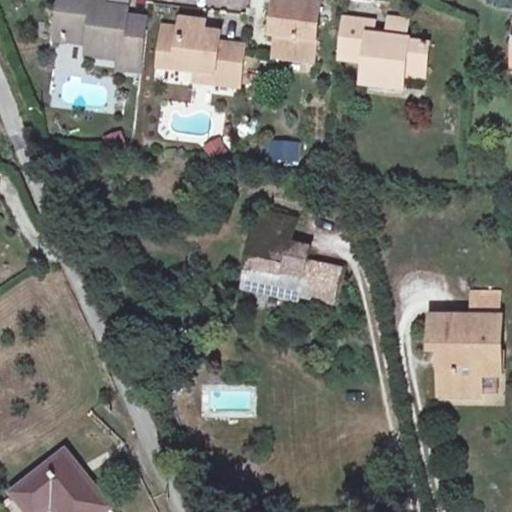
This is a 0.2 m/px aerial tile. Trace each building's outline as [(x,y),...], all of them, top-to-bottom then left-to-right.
[(140,72),(146,23),(127,21),(128,13),(106,10),(96,9),(97,0),(61,0),(57,41),(91,45),(89,57),(121,61),(120,70),(140,72)] [(106,10),(106,0),(97,0),(96,9),(106,10)] [(314,63),(322,6),(278,1),(273,38),(280,38),(277,58),(314,63)] [(409,43),(412,22),(389,20),(387,40),(409,43)] [(239,87),(244,49),(219,47),(220,37),(204,35),(205,25),(184,22),(183,32),(166,30),(162,68),(200,72),(200,68),(215,69),(213,84),(239,87)] [(425,70),(428,45),(409,43),(387,40),(372,38),(373,25),(348,22),(343,59),(368,62),(365,84),(403,89),(406,67),(425,70)] [(423,91),(425,70),(406,67),(403,89),(423,91)] [(127,144),(123,133),(102,140),(106,151),(127,144)] [(225,149),(220,140),(206,148),(211,157),(225,149)] [(295,161),(296,145),(278,143),(277,159),(295,161)] [(222,200),(223,188),(197,185),(196,198),(222,200)] [(294,223),(296,213),(265,206),(263,216),(294,223)] [(335,304),(342,271),(307,264),(309,251),(289,247),(294,223),(263,216),(247,291),(299,302),(300,297),(335,304)] [(501,320),(501,295),(471,295),(471,320),(501,320)] [(500,377),(501,320),(471,320),(434,319),(434,353),(443,353),(443,396),(480,396),(480,377),(500,377)] [(106,511),(110,509),(67,456),(17,496),(29,511),(47,511),(54,507),(58,511),(106,511)]
